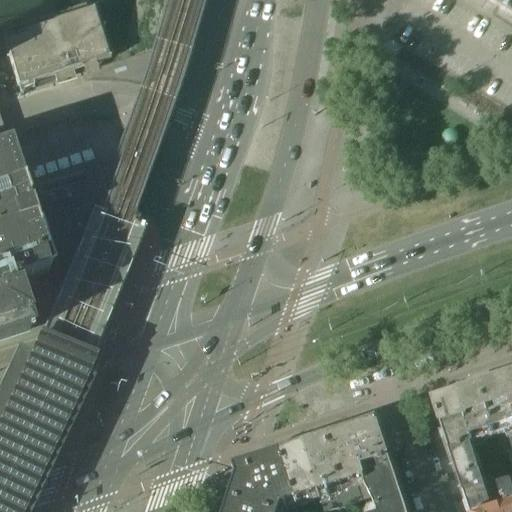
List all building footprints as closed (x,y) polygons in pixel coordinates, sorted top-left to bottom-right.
[(503,0),(484,0),(498,8),(503,0)] [(511,0),(503,0),(498,8),(511,16),(511,0)] [(96,11),(1,41),(16,88),(112,58),(96,11)] [(387,40),(382,48),(396,57),(401,49),(387,40)] [(0,335),(20,329),(7,289),(46,276),(47,280),(64,275),(102,213),(102,212),(102,211),(100,210),(92,184),(86,185),(85,181),(41,196),(40,192),(21,198),(14,178),(5,150),(0,151),(0,335)] [(74,404),(97,357),(91,354),(79,349),(50,336),(40,331),(30,353),(16,348),(12,358),(0,382),(0,511),(23,511),(31,496),(54,448),(57,440),(74,404)] [(511,378),(479,389),(495,440),(497,439),(502,456),(507,455),(511,452),(511,378)] [(479,389),(438,402),(433,404),(434,409),(449,454),(467,449),(470,452),(475,446),(495,440),(479,389)] [(388,460),(378,428),(371,425),(320,441),(342,509),(359,503),(355,489),(362,487),(357,470),(388,460)] [(331,511),(342,509),(320,441),(277,455),(294,509),(317,502),(319,511),(331,511)] [(483,491),(478,476),(483,475),(480,466),(475,467),(470,452),(467,449),(449,454),(464,499),(484,492),(483,491)] [(277,455),(240,468),(233,470),(236,480),(229,503),(258,511),(284,511),(294,509),(277,455)] [(487,464),(495,487),(507,483),(509,482),(501,459),(487,464)] [(405,511),(398,489),(388,460),(357,470),(362,487),(363,490),(369,488),(375,507),(372,508),(373,511),(405,511)] [(511,485),(508,484),(507,483),(495,487),(483,491),(484,492),(464,499),(468,511),(488,511),(511,504),(511,485)] [(258,511),(229,503),(225,511),(258,511)]
